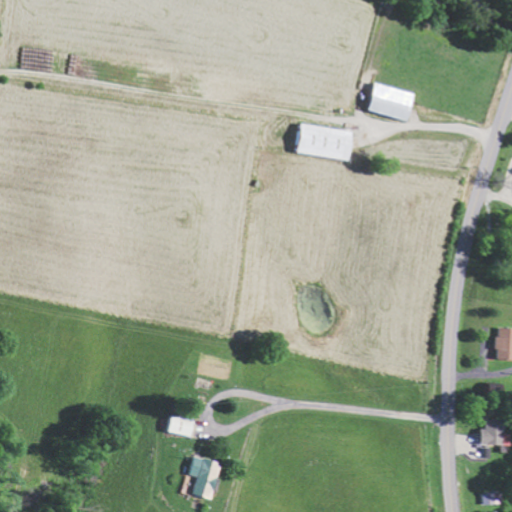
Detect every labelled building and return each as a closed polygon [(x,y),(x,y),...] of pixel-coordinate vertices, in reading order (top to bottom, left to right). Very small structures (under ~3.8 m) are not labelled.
[(412,119),(416,90),(377,83),(372,111),(412,119)] [(300,152),(351,161),(356,131),(305,122),(300,152)] [(497,359),(511,358),(511,327),(497,327),(497,359)] [(193,437),(197,421),(175,414),(170,431),(193,437)] [(482,444),(505,445),(506,419),(487,418),(486,427),(483,427),(482,444)] [(223,463),(195,454),(189,473),(198,476),(193,492),(213,498),(223,463)]
